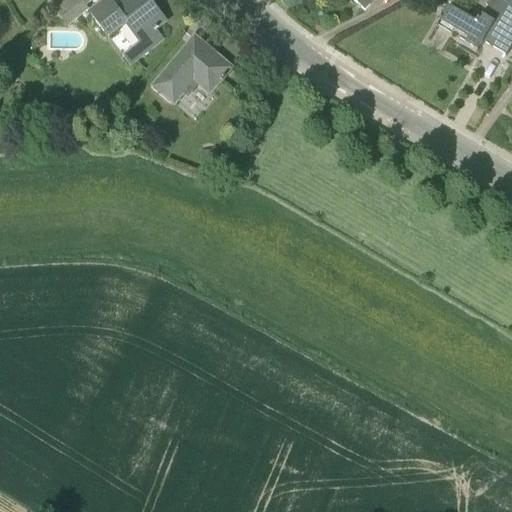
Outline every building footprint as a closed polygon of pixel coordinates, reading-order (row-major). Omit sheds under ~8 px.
[(47,0),(53,9),(63,0),(47,0)] [(63,0),(53,9),(67,27),(89,11),(86,7),(95,0),(63,0)] [(110,0),(90,16),(108,41),(126,27),(139,45),(122,58),(130,67),(148,53),(141,43),(154,33),(155,33),(158,31),(158,30),(166,24),(151,5),(147,8),(141,0),(110,0)] [(352,0),(365,12),(376,0),(352,0)] [(476,24),(448,7),(440,20),(439,20),(435,27),(438,29),(440,24),(468,41),(465,46),(477,53),(483,43),(506,57),(511,47),(511,12),(502,29),(482,17),(480,21),(478,20),(476,24)] [(194,38),(151,89),(174,109),(194,86),(209,98),(232,70),(194,38)] [(0,75),(11,85),(19,77),(6,66),(0,72),(0,75)]
